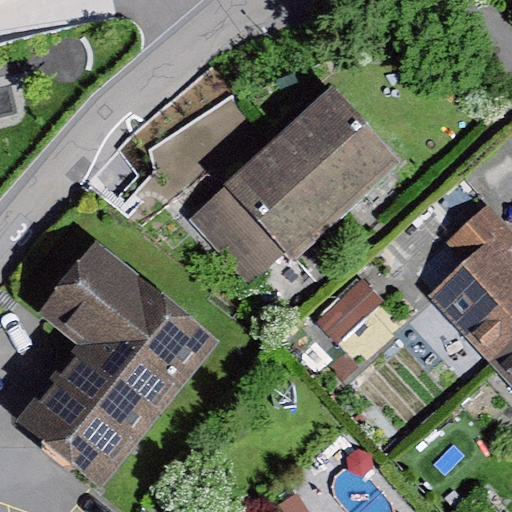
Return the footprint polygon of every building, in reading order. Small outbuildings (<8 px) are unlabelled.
[(469,0),(483,18),(507,0),(469,0)] [(337,101),(287,146),(354,221),(404,176),(337,101)] [(354,221),(287,146),(195,232),(252,292),(282,264),(293,275),(354,221)] [(511,252),(511,237),(490,214),(444,257),(461,275),(429,306),(495,373),(511,355),(511,264),(506,258),(511,252)] [(222,339),(99,244),(43,316),(80,345),(19,423),(105,489),(222,339)] [(363,283),(315,323),(335,346),(383,306),(363,283)] [(511,355),(495,373),(511,390),(511,355)]
